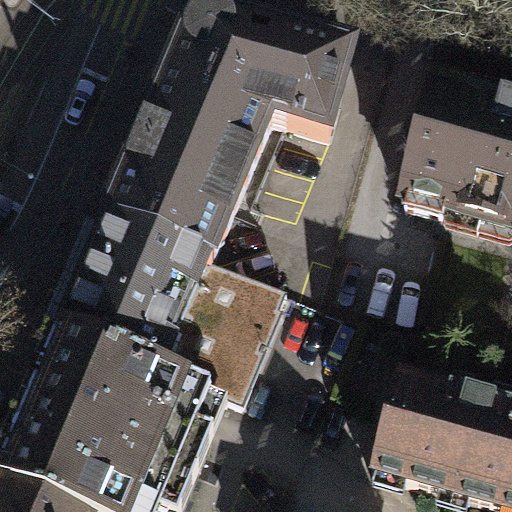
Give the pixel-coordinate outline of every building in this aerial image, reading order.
[(165,81),(272,125),(329,144),(352,59),(214,20),(198,30),(181,48),(165,81)] [(511,233),(511,101),(425,77),(391,200),(511,233)] [(165,81),(104,228),(200,268),(211,272),(272,125),(165,81)] [(104,228),(58,335),(155,378),(200,268),(104,228)] [(286,303),(211,272),(200,268),(155,378),(209,400),(242,413),(286,303)] [(49,356),(0,473),(0,492),(46,511),(183,511),(215,441),(195,433),(201,419),(209,400),(155,378),(58,335),(49,356)] [(511,511),(511,412),(393,380),(366,477),(493,511),(511,511)] [(46,511),(0,492),(0,511),(46,511)]
